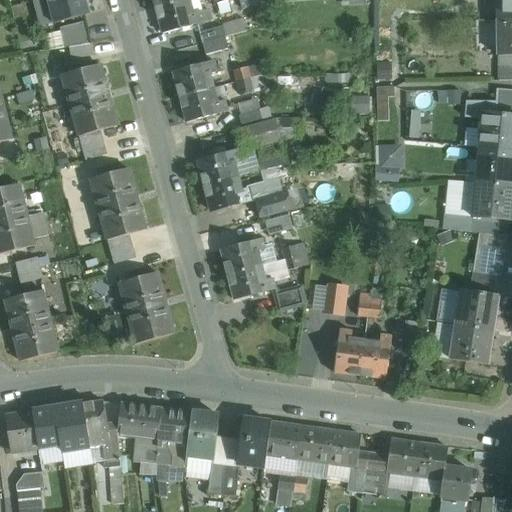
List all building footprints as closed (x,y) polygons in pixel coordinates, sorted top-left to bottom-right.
[(40,0),(35,2),(41,26),(53,23),(54,24),(90,14),(86,0),(40,0)] [(153,0),(156,9),(190,0),(189,0),(153,0)] [(190,0),(156,9),(163,35),(203,24),(200,13),(194,14),(190,0)] [(511,20),(511,0),(496,0),(497,21),(511,20)] [(511,20),(497,21),(497,56),(498,56),(511,55),(511,20)] [(86,21),(61,28),(65,47),(70,47),(91,43),(86,21)] [(225,39),(203,45),(206,56),(228,50),(225,39)] [(91,43),(70,47),(72,59),(93,55),(91,43)] [(511,55),(498,56),(499,68),(511,68),(511,55)] [(215,62),(173,73),(180,98),(214,89),(210,75),(217,73),(215,62)] [(99,65),(63,75),(80,136),(101,131),(116,126),(99,65)] [(259,66),(247,69),(250,80),(262,77),(259,66)] [(511,68),(499,68),(499,81),(511,80),(511,68)] [(247,69),(234,72),(237,83),(250,80),(247,69)] [(262,77),(250,80),(253,90),(269,86),(266,76),(264,76),(262,77)] [(250,80),(237,83),(240,94),(253,90),(250,80)] [(390,120),(391,85),(377,85),(376,120),(390,120)] [(214,89),(180,98),(187,124),(228,113),(225,101),(218,103),(214,89)] [(511,92),(485,90),(483,113),(511,115),(511,92)] [(0,98),(0,142),(10,140),(0,98)] [(261,111),(239,117),(242,128),(264,122),(261,111)] [(511,115),(483,113),(479,149),(511,151),(511,115)] [(80,136),(86,160),(107,154),(101,131),(80,136)] [(401,145),(376,144),(376,180),(401,180),(401,145)] [(511,151),(479,149),(476,183),(511,186),(511,151)] [(238,151),(197,162),(204,187),(238,178),(234,164),(241,162),(238,151)] [(278,155),(271,157),(274,168),(281,166),(278,155)] [(271,157),(258,161),(261,171),(274,168),(271,157)] [(281,166),(274,168),(277,179),(284,177),(281,166)] [(277,179),(274,168),(261,171),(264,182),(277,179)] [(128,169),(92,179),(109,240),(129,234),(145,230),(128,169)] [(238,178),(204,187),(211,213),(252,201),(249,190),(242,192),(238,178)] [(86,181),(76,184),(81,204),(92,201),(86,181)] [(511,197),(511,186),(476,183),(473,218),(510,222),(511,197)] [(19,185),(0,189),(0,254),(34,246),(19,185)] [(287,193),(257,201),(262,219),(291,211),(287,193)] [(268,232),(292,229),(290,215),(266,218),(268,232)] [(473,222),(444,220),(443,230),(472,233),(473,222)] [(109,240),(108,240),(114,264),(136,258),(129,234),(109,240)] [(507,236),(479,234),(477,247),(505,251),(507,236)] [(262,240),(221,251),(228,276),(262,267),(258,253),(265,251),(264,247),(262,240)] [(273,245),(264,247),(265,251),(258,253),(262,267),(277,262),(273,245)] [(303,245),(295,247),(298,257),(305,255),(303,245)] [(295,247),(282,250),(285,260),(298,257),(295,247)] [(505,251),(477,247),(473,273),(501,277),(505,251)] [(305,255),(298,257),(301,268),(308,266),(305,255)] [(37,257),(16,262),(21,284),(42,278),(37,257)] [(298,257),(285,260),(288,272),(301,268),(298,257)] [(285,260),(277,262),(262,267),(266,281),(273,279),(274,284),(290,279),(288,272),(285,260)] [(262,267),(228,276),(235,302),(276,291),(274,284),(273,279),(266,281),(262,267)] [(466,272),(438,268),(436,280),(463,284),(464,284),(466,272)] [(156,273),(120,283),(137,343),(173,333),(156,273)] [(345,289),(327,287),(324,313),(342,316),(345,289)] [(299,290),(276,296),(280,311),(303,305),(299,290)] [(499,296),(462,290),(457,325),(493,331),(499,296)] [(43,291),(6,301),(21,361),(58,352),(43,291)] [(371,297),(361,295),(360,302),(370,304),(371,297)] [(382,298),(371,297),(370,304),(381,305),(382,298)] [(370,304),(360,302),(358,316),(368,318),(370,304)] [(381,305),(370,304),(368,318),(379,319),(381,305)] [(417,356),(428,358),(432,333),(436,334),(438,323),(423,320),(417,356)] [(493,331),(457,325),(452,360),(488,366),(493,331)] [(365,341),(350,339),(351,332),(340,331),(334,373),(360,376),(365,341)] [(380,343),(365,341),(360,376),(386,380),(392,338),(381,336),(380,343)] [(428,358),(417,356),(415,370),(435,373),(437,359),(428,358)] [(103,401),(83,404),(88,437),(89,443),(103,441),(105,460),(120,459),(118,436),(119,423),(105,425),(103,401)] [(83,404),(55,409),(61,444),(60,444),(62,452),(89,447),(87,437),(88,437),(83,404)] [(149,407),(122,404),(119,423),(118,436),(143,440),(141,463),(156,464),(162,409),(149,408),(149,407)] [(55,409),(33,413),(39,448),(60,444),(61,444),(55,409)] [(192,413),(162,409),(156,464),(173,466),(174,456),(173,456),(167,442),(188,445),(192,413)] [(219,416),(192,412),(192,413),(188,445),(187,454),(212,457),(212,459),(214,460),(219,416)] [(33,413),(7,417),(11,435),(9,436),(12,452),(39,448),(33,413)] [(270,423),(243,419),(237,463),(239,463),(239,461),(263,464),(260,488),(262,488),(266,456),(270,423)] [(302,427),(270,423),(266,456),(297,460),(302,427)] [(333,432),(302,427),(297,460),(329,464),(333,432)] [(361,436),(333,432),(329,464),(351,467),(348,491),(363,494),(366,469),(368,454),(358,452),(361,436)] [(419,444),(392,440),(390,457),(368,454),(366,469),(388,472),(388,473),(415,476),(419,444)] [(447,448),(419,444),(415,476),(442,480),(440,497),(468,501),(472,471),(445,467),(447,448)] [(43,473),(24,475),(16,486),(17,492),(45,489),(43,473)] [(278,483),(278,504),(293,505),(293,492),(306,493),(306,484),(278,483)] [(504,511),(505,501),(483,498),(481,511),(504,511)]
